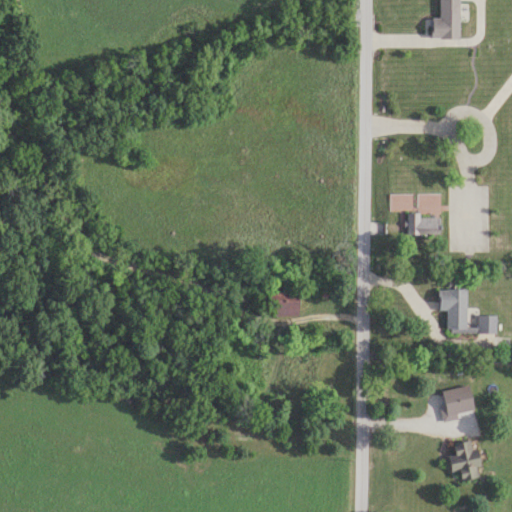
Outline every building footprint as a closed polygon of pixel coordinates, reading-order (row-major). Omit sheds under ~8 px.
[(458,37),(457,0),(436,0),(437,18),(430,18),(430,37),(458,37)] [(405,213),(405,234),(438,234),(438,217),(419,217),(419,213),(405,213)] [(437,310),(445,311),(445,330),(464,330),(464,289),(437,289),(437,310)] [(268,317),(297,317),(297,292),(268,292),(268,317)] [(473,440),(449,445),(455,480),(480,476),(473,440)]
